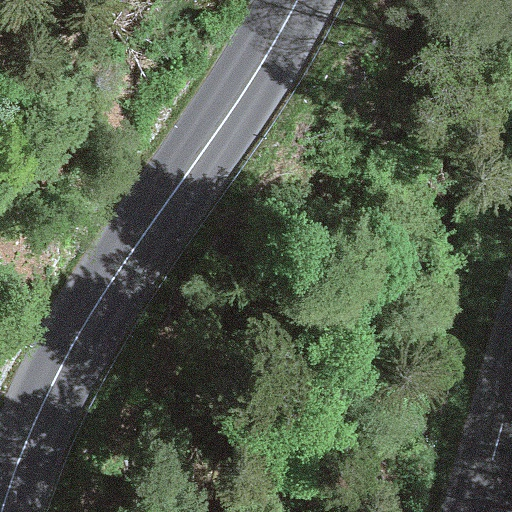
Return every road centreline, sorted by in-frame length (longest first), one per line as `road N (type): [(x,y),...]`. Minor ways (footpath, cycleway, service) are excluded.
road 1 (secondary): [(300,0),(52,385),(1,511)]
road 2 (secondary): [(479,511),(511,396)]
